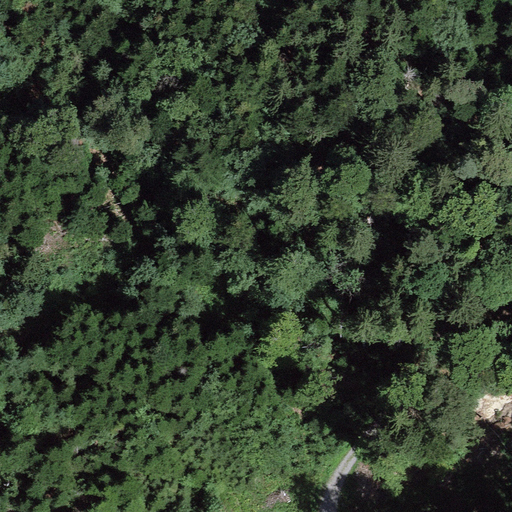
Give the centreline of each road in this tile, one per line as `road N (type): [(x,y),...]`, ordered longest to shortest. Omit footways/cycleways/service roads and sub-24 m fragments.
road 1 (track): [(0,336),(34,319),(345,245),(511,184)]
road 2 (track): [(334,511),(342,470),(449,340),(511,234)]
